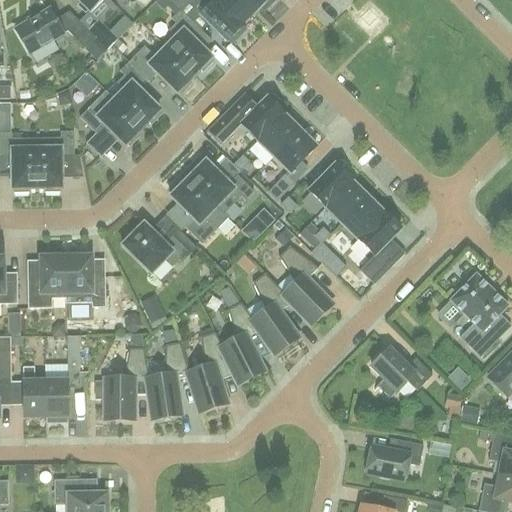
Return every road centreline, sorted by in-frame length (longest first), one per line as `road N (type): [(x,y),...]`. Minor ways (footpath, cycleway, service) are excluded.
road 1 (residential): [(0,220),(102,213),(276,37)]
road 2 (residential): [(287,402),(462,219)]
road 3 (residential): [(445,201),(276,37)]
road 4 (residential): [(146,455),(226,453),(287,402)]
road 5 (residential): [(0,457),(146,455)]
road 6 (residential): [(320,511),(327,441),(287,402)]
